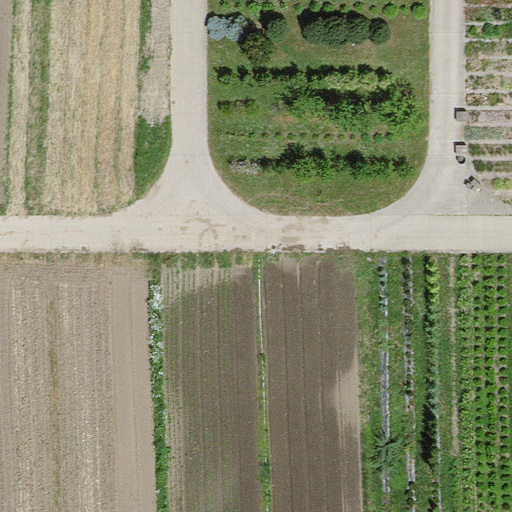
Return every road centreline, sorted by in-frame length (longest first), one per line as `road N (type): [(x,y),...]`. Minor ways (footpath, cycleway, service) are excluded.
road 1 (track): [(188,0),(187,233),(0,233)]
road 2 (track): [(187,233),(511,234)]
road 3 (track): [(449,234),(448,0)]
